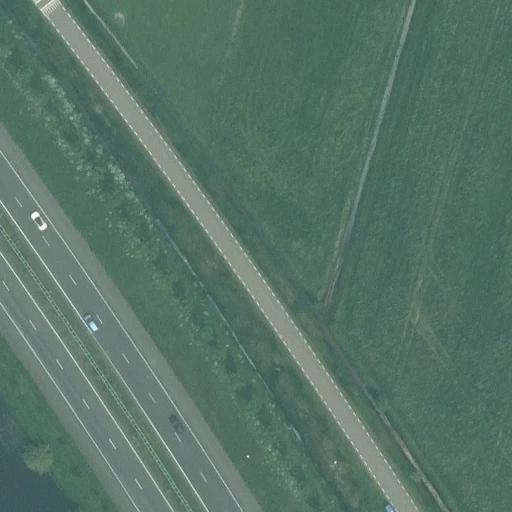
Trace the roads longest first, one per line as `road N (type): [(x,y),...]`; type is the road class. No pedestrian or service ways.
road 1 (unclassified): [(46,0),(408,511)]
road 2 (motorway): [(223,511),(0,175)]
road 3 (motorway): [(0,281),(152,511)]
